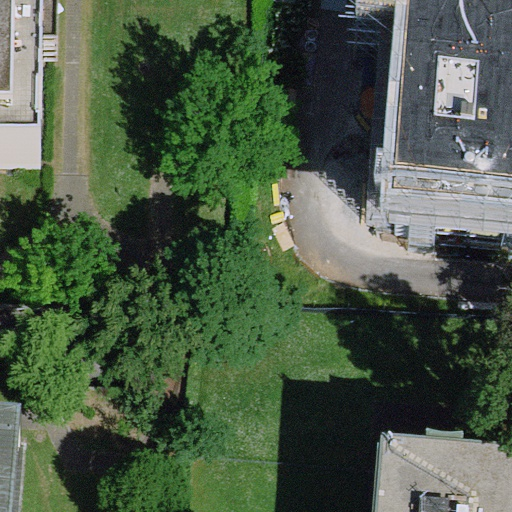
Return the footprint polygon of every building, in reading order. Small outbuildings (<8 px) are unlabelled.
[(44,0),(0,0),(0,169),(41,171),(44,0)] [(511,0),(416,0),(410,66),(420,67),(417,100),(511,108),(511,0)] [(511,108),(417,100),(415,135),(405,135),(397,239),(432,244),(511,248),(511,108)] [(0,443),(0,511),(14,511),(20,446),(0,443)] [(511,511),(511,485),(383,475),(379,511),(511,511)]
